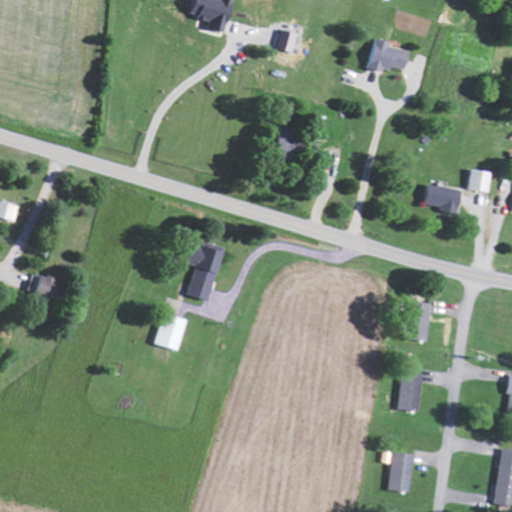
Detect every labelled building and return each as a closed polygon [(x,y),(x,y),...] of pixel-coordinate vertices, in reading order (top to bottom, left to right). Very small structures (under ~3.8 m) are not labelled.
[(203,28),(219,32),(226,0),(182,0),(180,14),(205,20),(203,28)] [(271,47),(289,53),(294,34),(276,29),(271,47)] [(404,52),(383,47),(384,42),(366,38),(360,67),(382,72),(383,66),(400,70),(404,52)] [(266,152),(286,157),(293,133),(273,127),(266,152)] [(487,192),(488,172),(465,170),(463,189),(487,192)] [(451,210),(454,189),(420,184),(417,206),(451,210)] [(0,218),(13,222),(17,206),(0,201),(0,218)] [(214,251),(183,244),(179,262),(189,265),(182,295),(202,300),(214,251)] [(50,298),(50,277),(30,276),(30,297),(50,298)] [(426,303),(406,301),(402,339),(423,341),(426,303)] [(183,319),(156,313),(149,344),(176,351),(183,319)] [(394,409),(414,410),(416,373),(396,371),(394,409)] [(511,375),(503,375),(500,408),(511,409),(511,375)] [(508,502),(511,470),(511,450),(495,448),(488,499),(508,502)] [(407,454),(387,452),(383,490),(403,492),(407,454)]
